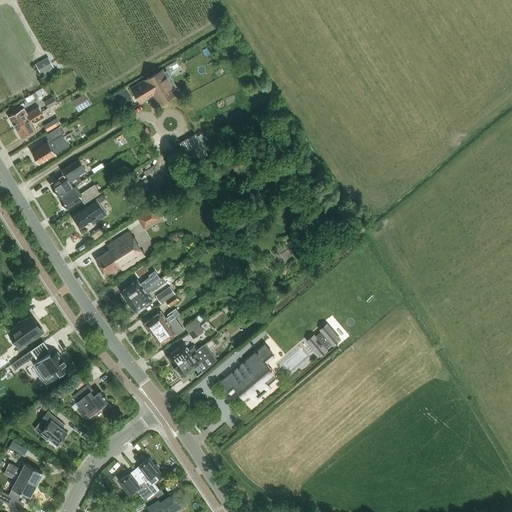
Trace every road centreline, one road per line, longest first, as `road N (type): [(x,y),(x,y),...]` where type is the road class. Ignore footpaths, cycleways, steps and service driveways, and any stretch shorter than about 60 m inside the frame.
road 1 (unclassified): [(166,410),(90,311),(0,168)]
road 2 (unclassified): [(64,511),(107,449),(166,410)]
road 3 (unclassified): [(234,511),(166,410)]
